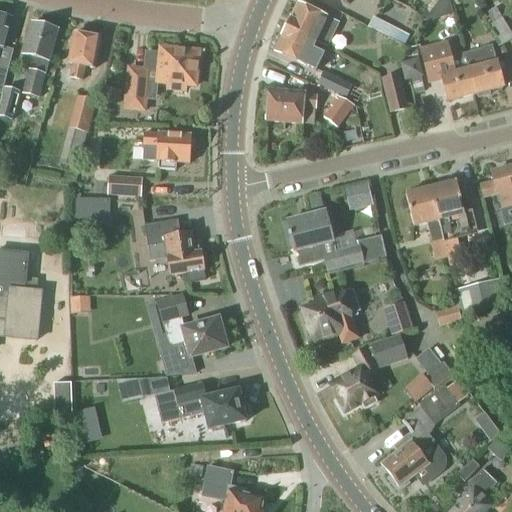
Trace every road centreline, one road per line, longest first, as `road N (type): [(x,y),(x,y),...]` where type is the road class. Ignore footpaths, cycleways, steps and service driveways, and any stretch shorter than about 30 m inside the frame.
road 1 (secondary): [(366,511),(286,384),(238,239),(231,187)]
road 2 (residential): [(231,187),(443,140),(461,147),(511,133)]
road 3 (residential): [(46,0),(76,12),(250,31)]
road 4 (secondary): [(231,187),(231,113),(250,31)]
